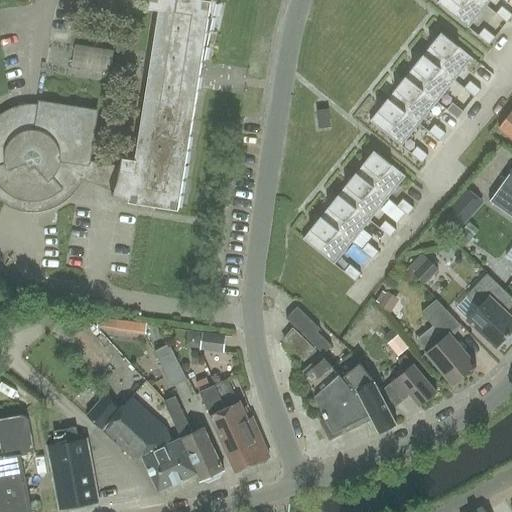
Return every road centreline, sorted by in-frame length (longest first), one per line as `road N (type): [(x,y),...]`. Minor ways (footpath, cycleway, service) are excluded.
road 1 (residential): [(301,484),(268,390),(253,298),(301,0)]
road 2 (residential): [(301,484),(425,437),(511,379)]
